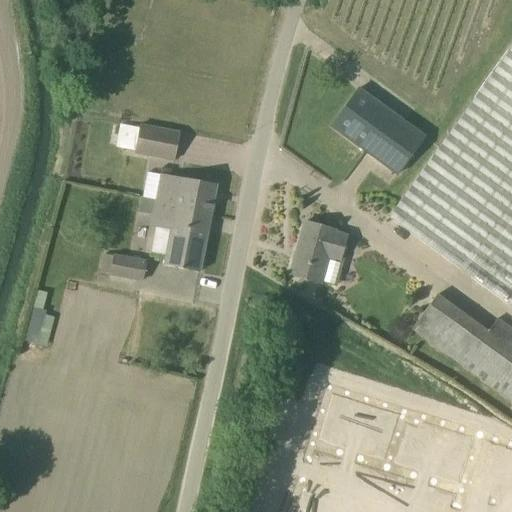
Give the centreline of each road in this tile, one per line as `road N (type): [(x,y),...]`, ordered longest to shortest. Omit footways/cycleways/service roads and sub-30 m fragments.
road 1 (unclassified): [(183,511),(258,165),(305,0)]
road 2 (unknown): [(264,144),(482,299),(511,311)]
